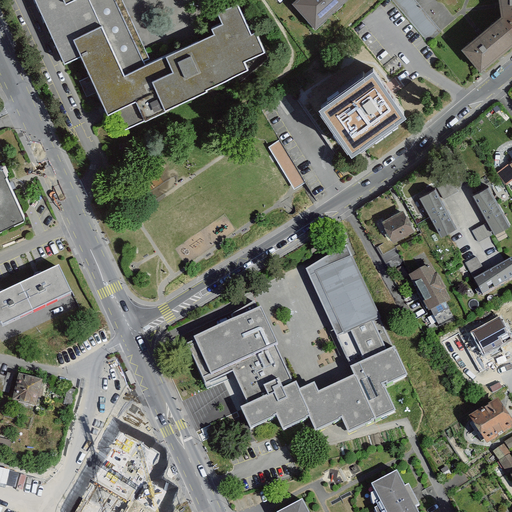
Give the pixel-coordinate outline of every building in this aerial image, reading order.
[(40,0),(66,60),(83,53),(107,108),(117,103),(125,122),(253,67),(247,54),(267,46),(258,26),(253,28),(240,0),(234,0),(219,7),(224,18),(212,23),(215,29),(148,58),(122,0),(40,0)] [(287,0),(296,13),(317,0),(287,0)] [(380,2),(378,0),(363,0),(371,10),(380,2)] [(410,0),(388,0),(429,47),(441,37),(410,0)] [(511,0),(498,0),(500,21),(462,54),(480,77),(511,50),(511,0)] [(403,116),(371,71),(316,109),(347,154),(403,116)] [(504,185),(511,179),(511,167),(510,165),(497,175),(504,185)] [(0,170),(0,230),(23,221),(8,187),(0,170)] [(444,197),(459,190),(454,180),(439,186),(444,197)] [(487,187),(471,196),(486,225),(493,236),(509,227),(487,187)] [(432,191),(415,200),(439,240),(455,231),(432,191)] [(401,211),(377,223),(388,245),(412,234),(401,211)] [(486,225),(472,234),(478,245),(493,236),(486,225)] [(189,345),(183,348),(200,384),(232,370),(248,407),(237,412),(244,429),(271,417),(277,430),(305,417),(309,425),(311,429),(339,417),(345,431),(389,411),(378,386),(403,375),(393,353),(386,356),(370,322),(379,318),(350,255),(309,274),(339,341),(346,338),(355,360),(337,368),(342,377),(314,390),(310,381),(295,388),(259,307),(187,339),(189,345)] [(465,263),(470,272),(482,266),(477,257),(465,263)] [(511,262),(510,259),(469,282),(479,300),(511,281),(511,262)] [(58,267),(0,294),(0,329),(72,296),(58,267)] [(427,268),(404,280),(422,316),(445,304),(427,268)] [(469,333),(483,356),(511,339),(511,332),(501,314),(469,333)] [(38,384),(13,377),(6,402),(31,409),(38,384)] [(130,408),(103,401),(97,423),(124,430),(130,408)] [(479,445),(509,427),(493,401),(463,419),(479,445)] [(153,445),(88,430),(78,477),(94,511),(169,511),(148,469),(153,445)] [(511,484),(511,439),(492,452),(511,484)] [(395,472),(368,485),(381,511),(415,511),(409,499),(395,472)] [(282,511),(310,511),(304,501),(282,511)]
